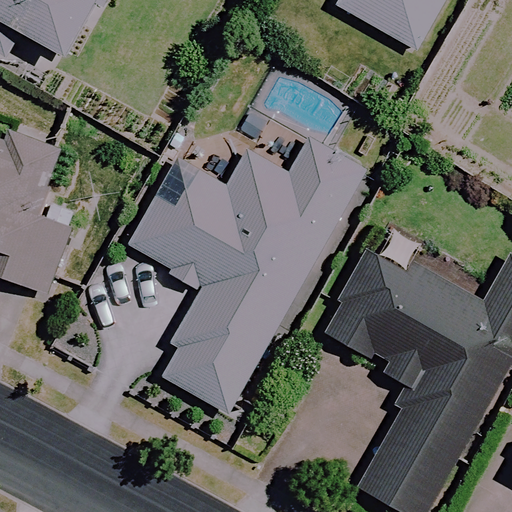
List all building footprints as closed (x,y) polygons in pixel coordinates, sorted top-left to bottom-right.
[(0,0),(0,12),(70,52),(95,7),(104,12),(111,0),(0,0)] [(443,0),(339,0),(335,9),(414,53),(443,0)] [(0,280),(42,298),(69,235),(31,219),(58,154),(7,133),(1,148),(0,147),(0,280)] [(124,248),(163,269),(158,278),(196,299),(153,377),(226,417),(361,172),(307,142),(286,179),(242,154),(223,190),(172,161),(124,248)] [(374,382),(393,392),(382,412),(396,420),(356,491),(393,511),(427,511),(511,362),(511,273),(503,268),(479,310),(370,248),(321,335),(381,369),(374,382)]
